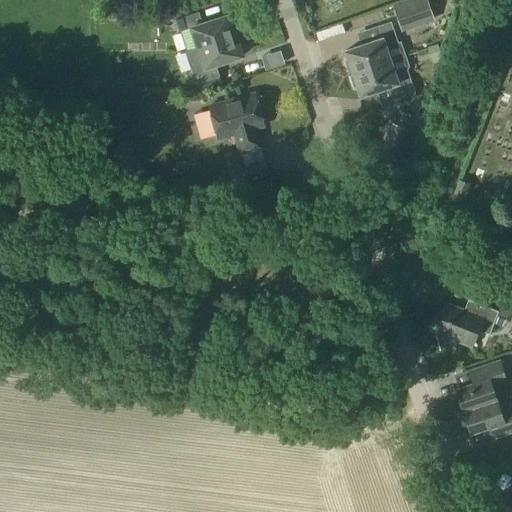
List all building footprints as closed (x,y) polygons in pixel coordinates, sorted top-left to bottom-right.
[(401,32),(434,21),(426,0),(414,0),(393,7),(401,32)] [(197,48),(237,35),(233,23),(230,13),(201,22),(198,13),(175,21),(174,21),(178,32),(189,29),(195,47),(196,49),(197,48)] [(353,74),(394,60),(390,48),(397,46),(394,35),(390,22),(378,26),(382,39),(345,52),(349,61),(345,62),(349,74),(352,73),(353,74)] [(262,25),(257,34),(279,46),(285,37),(262,25)] [(216,67),(244,58),(241,48),(237,35),(197,48),(196,49),(202,69),(202,70),(192,73),(195,84),(196,85),(219,77),(216,67)] [(394,60),(353,74),(354,76),(350,77),(354,89),(357,87),(361,97),(391,87),(398,106),(411,101),(414,93),(406,70),(398,72),(394,60)] [(255,134),(253,129),(264,126),(255,94),(209,107),(218,139),(234,134),(240,154),(261,148),(257,134),(255,134)] [(398,160),(409,131),(390,124),(379,152),(398,160)] [(463,204),(469,185),(457,181),(451,200),(463,204)] [(473,315),(440,302),(429,330),(435,333),(441,348),(458,342),(471,347),(477,331),(489,335),(498,312),(477,304),(473,315)] [(463,413),(497,401),(492,388),(506,383),(499,361),(470,371),(474,383),(455,389),(463,413)] [(497,401),(463,413),(470,434),(489,428),(493,439),(511,433),(511,408),(500,412),(497,401)]
